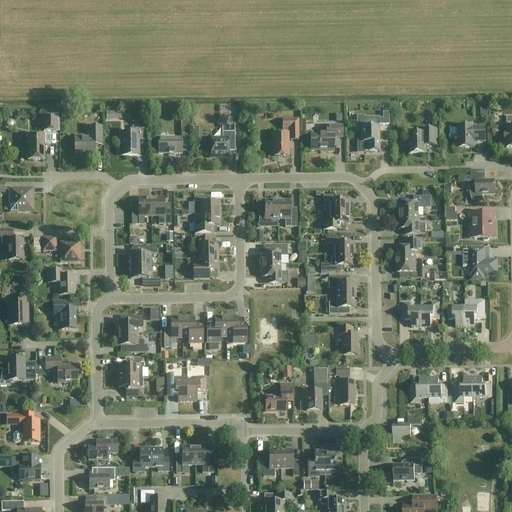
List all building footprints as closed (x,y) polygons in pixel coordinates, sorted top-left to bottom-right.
[(43,132),(56,132),(56,118),(43,118),(43,132)] [(180,120),(180,130),(189,130),(189,120),(180,120)] [(289,141),(299,141),(299,120),(282,120),(282,135),(273,135),(273,157),(289,157),(289,141)] [(228,152),(235,152),(234,126),(222,126),(222,139),(211,140),(212,159),(228,158),(228,152)] [(95,145),(102,145),(102,127),(87,128),(87,139),(74,139),(74,156),(95,156),(95,145)] [(335,153),(334,139),(343,139),(343,127),(327,127),(327,135),(311,135),(311,152),(326,152),(326,153),(335,153)] [(359,142),(359,152),(379,152),(379,127),(360,128),(361,142),(359,142)] [(473,128),(473,127),(457,127),(458,149),(474,148),(474,141),(477,141),(477,142),(485,142),(485,127),(473,128)] [(121,135),(122,155),(139,155),(139,142),(144,142),(144,130),(138,130),(138,135),(121,135)] [(426,147),(434,147),(437,147),(437,131),(425,131),(426,134),(409,134),(409,142),(410,142),(410,155),(421,155),(421,154),(426,154),(426,147)] [(158,139),(158,155),(182,155),(182,142),(189,142),(189,135),(182,136),(182,139),(158,139)] [(27,136),(28,161),(44,160),(44,136),(27,136)] [(484,182),(484,172),(470,172),(470,183),(475,183),(475,195),(495,195),(494,182),(484,182)] [(10,190),(10,213),(33,213),(33,190),(10,190)] [(400,212),(399,212),(399,217),(418,218),(418,209),(430,209),(430,206),(433,206),(433,199),(430,199),(430,197),(430,191),(422,191),(422,197),(413,197),(413,204),(400,204),(400,212)] [(328,202),(329,213),(350,213),(350,202),(348,202),(348,201),(347,200),(347,199),(347,198),(346,197),(345,196),(344,196),(343,195),(342,195),(340,195),(339,195),(338,195),(335,195),(335,194),(334,194),(334,196),(323,196),(323,202),(328,202)] [(194,197),(194,210),(194,215),(199,215),(199,216),(220,215),(220,203),(207,204),(207,197),(194,197)] [(151,218),(151,200),(145,200),(144,199),(140,199),(140,200),(138,200),(138,206),(131,206),(132,226),(144,226),(144,218),(151,218)] [(157,200),(151,200),(151,218),(158,218),(158,225),(171,225),(171,205),(164,205),(164,200),(162,200),(161,199),(157,199),(157,200)] [(277,220),(277,202),(271,202),(271,201),(267,201),(266,202),(264,202),(264,211),(259,211),(259,228),(270,228),(270,220),(277,220)] [(283,202),(277,202),(277,220),(285,220),(285,228),(297,228),(296,209),(290,209),(290,202),(289,202),(288,201),(284,201),(283,202)] [(446,209),(446,221),(457,221),(457,213),(455,213),(455,209),(446,209)] [(350,213),(329,213),(329,224),(323,224),(323,231),(335,231),(335,225),(350,225),(350,213)] [(489,239),(495,239),(495,213),(470,214),(470,239),(482,239),(482,240),(483,242),(487,242),(489,240),(489,239)] [(208,227),(220,227),(220,215),(199,216),(200,222),(194,222),(194,235),(208,235),(208,227)] [(400,230),(405,230),(405,236),(426,236),(426,226),(418,226),(418,218),(399,217),(399,223),(400,223),(400,230)] [(10,242),(10,239),(12,239),(12,232),(0,231),(0,238),(2,239),(2,244),(7,244),(8,261),(23,261),(23,241),(10,242)] [(333,245),(333,255),(354,255),(354,244),(339,244),(339,237),(325,237),(325,245),(333,245)] [(60,251),(60,253),(60,264),(80,264),(80,244),(60,244),(60,246),(56,246),(56,239),(42,240),(43,253),(56,252),(56,251),(60,251)] [(199,253),(199,259),(216,259),(216,246),(208,246),(208,241),(193,241),(193,253),(199,253)] [(395,256),(395,261),(415,261),(415,253),(422,253),(422,242),(405,242),(405,248),(396,248),(397,256),(395,256)] [(260,260),(260,266),(280,265),(280,258),(287,258),(287,246),(275,246),(275,252),(262,253),(262,260),(260,260)] [(130,255),(130,268),(151,267),(151,255),(156,255),(156,247),(144,248),(144,255),(130,255)] [(463,268),(471,268),(471,275),(471,282),(484,281),(484,275),(496,275),(496,262),(484,262),(483,250),(470,250),(462,250),(463,268)] [(354,255),(333,255),(333,266),(328,266),(328,273),(340,273),(340,267),(354,267),(354,255)] [(216,259),(199,259),(199,267),(193,267),(193,279),(208,278),(208,272),(217,272),(216,259)] [(415,261),(395,261),(396,267),(397,267),(397,274),(410,274),(410,280),(422,280),(422,269),(415,269),(415,261)] [(262,279),(267,279),(267,285),(287,284),(287,273),(280,273),(280,265),(260,266),(261,271),(262,271),(262,279)] [(151,267),(130,268),(130,280),(144,280),(144,287),(159,287),(159,280),(151,280),(151,267)] [(61,276),(61,271),(47,272),(47,284),(59,284),(59,297),(75,296),(75,283),(77,283),(77,276),(61,276)] [(336,290),(336,297),(354,296),(354,291),(355,290),(355,286),(354,285),(354,283),(349,283),(349,277),(328,278),(328,290),(336,290)] [(297,279),(297,288),(305,288),(305,279),(297,279)] [(23,312),(28,312),(28,296),(20,296),(20,304),(7,304),(8,328),(23,327),(23,312)] [(354,296),(336,297),(336,304),(328,304),(328,316),(349,315),(349,309),(354,309),(354,308),(355,307),(355,304),(354,303),(354,296)] [(465,308),(465,329),(475,328),(475,321),(484,321),(484,308),(484,302),(465,302),(465,308)] [(68,310),(68,303),(53,304),(53,316),(59,315),(60,331),(76,331),(76,317),(78,317),(77,310),(68,310)] [(421,329),(421,309),(410,309),(410,304),(402,304),(402,322),(412,322),(412,329),(421,329)] [(432,309),(421,309),(421,329),(431,329),(431,321),(439,321),(439,304),(432,304),(432,309)] [(455,329),(465,329),(465,308),(447,309),(447,321),(455,321),(455,329)] [(117,324),(117,335),(137,335),(137,329),(143,329),(143,317),(129,317),(129,324),(117,324)] [(226,319),(226,339),(232,339),(232,344),(246,344),(246,324),(238,324),(238,318),(226,319)] [(183,339),(182,319),(170,319),(171,332),(164,332),(164,349),(171,349),(171,345),(176,345),(176,340),(183,339)] [(182,319),(183,339),(189,339),(189,345),(200,344),(200,332),(200,326),(194,326),(194,319),(182,319)] [(208,325),(208,344),(220,344),(220,339),(226,339),(226,319),(214,319),(214,325),(208,325)] [(352,336),(352,329),(336,330),(336,337),(343,337),(343,343),(342,343),(342,349),(343,350),(345,350),(345,356),(359,356),(358,346),(357,346),(357,336),(352,336)] [(137,335),(117,335),(118,347),(130,347),(130,355),(147,354),(147,346),(143,346),(143,341),(138,341),(137,335)] [(61,367),(61,359),(45,360),(46,373),(57,373),(58,385),(70,384),(70,382),(78,382),(77,366),(61,367)] [(118,370),(118,379),(143,379),(143,370),(144,370),(144,359),(125,360),(125,370),(118,370)] [(2,372),(0,381),(0,387),(10,387),(10,382),(35,381),(35,366),(24,366),(24,360),(6,361),(7,372),(2,372)] [(282,369),(283,379),(290,379),(290,368),(282,369)] [(340,406),(355,406),(354,382),(347,382),(347,377),(349,377),(349,370),(336,370),(336,377),(340,377),(340,381),(339,382),(340,406)] [(167,376),(167,396),(167,398),(173,398),(173,396),(177,396),(178,403),(187,403),(187,383),(187,379),(173,379),(173,376),(167,376)] [(187,383),(187,403),(197,403),(197,396),(206,396),(205,378),(196,378),(196,383),(187,383)] [(143,397),(143,388),(143,379),(118,379),(118,389),(126,389),(126,398),(143,397)] [(429,400),(429,379),(419,379),(419,387),(410,387),(410,405),(418,405),(418,400),(429,400)] [(438,379),(429,379),(429,400),(429,405),(448,405),(448,399),(447,399),(447,387),(438,387),(438,379)] [(473,399),(473,379),(463,379),(463,386),(455,387),(455,404),(463,403),(463,399),(473,399)] [(482,379),(473,379),(473,399),(492,399),(492,386),(482,386),(482,379)] [(321,397),(328,397),(328,384),(315,384),(315,392),(306,392),(306,412),(321,411),(321,397)] [(285,402),(293,401),(293,387),(280,388),(280,396),(273,396),(273,398),(265,398),(266,412),(286,412),(285,402)] [(23,422),(23,436),(21,436),(19,434),(14,433),(12,436),(12,442),(15,444),(19,444),(21,442),(23,442),(23,443),(39,443),(38,421),(33,422),(33,415),(21,415),(21,416),(7,416),(7,422),(23,422)] [(392,426),(393,443),(401,443),(401,439),(411,439),(410,426),(421,426),(420,420),(407,420),(407,426),(392,426)] [(106,455),(117,454),(117,441),(95,442),(95,448),(88,448),(88,462),(106,461),(106,455)] [(488,445),(476,446),(477,454),(489,453),(488,445)] [(195,467),(194,449),(189,449),(188,448),(184,448),(183,449),(182,449),(182,456),(175,456),(176,475),(188,474),(188,467),(195,467)] [(200,449),(194,449),(195,467),(202,466),(202,474),(214,474),(214,456),(208,456),(207,448),(206,449),(205,448),(201,448),(200,449)] [(151,469),(150,449),(139,449),(139,460),(132,460),(132,473),(145,473),(145,469),(151,469)] [(162,449),(150,449),(151,469),(157,469),(157,473),(169,472),(168,460),(162,460),(162,449)] [(281,470),(280,451),(268,451),(268,461),(262,461),(263,478),(274,478),(274,470),(281,470)] [(292,451),(280,451),(281,470),(292,470),(292,477),(299,477),(298,461),(292,461),(292,451)] [(335,451),(324,451),(324,452),(324,473),(330,473),(330,478),(342,478),(341,465),(335,465),(335,451)] [(307,465),(307,478),(318,478),(318,473),(324,473),(324,452),(314,452),(314,459),(307,459),(307,465)] [(28,481),(39,481),(39,458),(17,459),(17,468),(19,468),(19,483),(28,483),(28,481)] [(0,459),(0,467),(11,467),(11,459),(0,459)] [(414,482),(414,475),(422,475),(422,470),(421,459),(409,460),(409,466),(393,466),(393,482),(407,482),(414,482)] [(89,477),(89,490),(109,490),(109,482),(114,482),(114,469),(101,470),(101,477),(89,477)] [(154,498),(154,493),(140,493),(141,505),(150,505),(150,511),(163,511),(164,498),(154,498)] [(326,506),(326,511),(344,511),(344,500),(333,500),(333,494),(318,494),(318,501),(320,501),(320,506),(326,506)] [(264,503),(264,511),(283,511),(283,508),(291,508),(291,495),(276,496),(276,503),(264,503)] [(403,505),(403,511),(423,511),(437,511),(437,496),(413,497),(413,505),(403,505)] [(85,505),(84,511),(103,511),(103,509),(107,509),(107,504),(107,499),(95,499),(95,505),(85,505)] [(23,511),(23,503),(9,503),(9,511),(18,511),(17,511),(39,511),(40,511),(23,511)]
